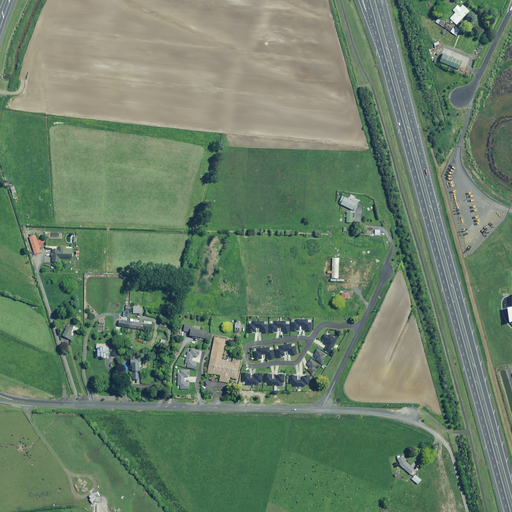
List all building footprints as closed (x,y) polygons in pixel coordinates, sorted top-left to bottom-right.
[(469,11),(463,5),(460,8),(457,5),(453,10),(455,13),(450,18),(456,25),(469,11)] [(453,27),(450,31),(456,36),(460,30),(456,27),(454,29),(453,27)] [(464,62),(444,54),(440,64),(460,73),(464,62)] [(351,200),(342,196),(339,203),(354,211),(358,202),(352,199),(351,200)] [(37,241),(35,235),(29,237),(34,254),(41,252),(39,248),(45,246),(43,239),(37,241)] [(66,248),(66,246),(58,246),(58,249),(52,249),(52,253),(51,253),(51,257),(52,257),(51,262),(59,262),(59,258),(72,258),(72,248),(66,248)] [(139,320),(130,319),(130,321),(119,319),(118,326),(151,330),(152,322),(144,321),(143,323),(138,322),(139,320)] [(307,323),(307,320),(296,320),(296,322),(292,322),(291,331),(299,331),(299,326),(304,326),(304,331),(311,331),(311,323),(307,323)] [(264,324),(264,322),(253,321),(253,324),(249,324),(248,333),(255,333),(256,328),(261,328),(260,333),(267,333),(268,325),(264,324)] [(285,324),(285,322),(274,321),(274,324),(270,324),(270,332),(277,333),(277,327),(282,327),(282,333),(289,333),(289,324),(285,324)] [(192,325),(185,324),(183,331),(190,332),(189,336),(192,336),(192,338),(199,339),(199,337),(210,339),(211,334),(208,334),(208,331),(195,329),(192,327),(192,325)] [(73,328),(67,325),(62,336),(73,341),(75,337),(70,335),(73,328)] [(328,336),(325,334),(322,339),(325,341),(324,343),(327,345),(325,349),(329,352),(337,339),(329,335),(328,336)] [(214,342),(208,375),(237,381),(241,362),(232,360),(231,364),(221,362),(224,344),(214,342)] [(109,345),(106,344),(105,348),(97,347),(97,352),(97,357),(102,357),(101,358),(108,359),(109,345)] [(291,347),(291,344),(279,346),(280,349),(275,350),(277,358),(284,356),(283,351),(289,350),(290,356),(297,355),(295,346),(291,347)] [(199,350),(191,348),(190,352),(187,352),(185,363),(187,364),(187,367),(196,369),(197,362),(192,361),(193,357),(198,358),(199,350)] [(266,354),(266,358),(269,358),(269,359),(274,358),(273,350),(269,351),(269,348),(257,348),(258,351),(254,352),(254,360),(259,360),(259,359),(262,359),(261,354),(266,354)] [(324,353),(318,349),(316,351),(317,352),(314,356),(318,358),(316,360),(321,363),(325,358),(322,356),(324,353)] [(139,379),(138,359),(130,359),(130,365),(132,365),(132,380),(139,379)] [(318,364),(312,359),(306,365),(310,368),(308,370),(312,374),(317,369),(315,368),(318,364)] [(189,370),(180,370),(180,374),(178,374),(178,385),(180,385),(180,389),(189,389),(189,384),(188,384),(188,382),(184,382),(184,377),(189,377),(189,370)] [(262,382),(262,374),(255,374),(255,378),(250,378),(250,374),(243,373),(242,382),(246,382),(246,384),(258,385),(258,382),(262,382)] [(280,383),(284,383),(284,374),(277,374),(277,379),(272,379),(272,374),(265,374),(265,383),(268,383),(268,385),(280,386),(280,383)] [(297,376),(290,376),(290,384),(293,384),(293,386),(305,387),(305,384),(309,385),(309,376),(302,376),(302,380),(297,380),(297,376)] [(414,468),(417,465),(414,462),(411,465),(406,461),(403,456),(400,457),(399,455),(397,457),(398,459),(397,459),(399,465),(411,475),(415,469),(414,468)] [(421,480),(415,475),(412,479),(418,484),(421,480)]
